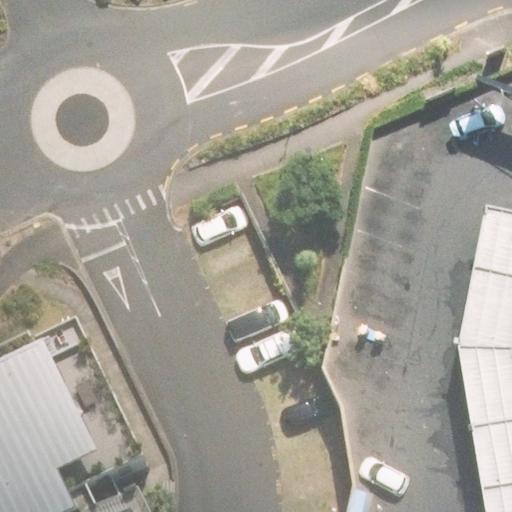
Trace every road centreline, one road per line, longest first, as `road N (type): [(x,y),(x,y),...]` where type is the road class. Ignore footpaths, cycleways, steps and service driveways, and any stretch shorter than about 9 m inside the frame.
road 1 (residential): [(159,94),(371,0)]
road 2 (residential): [(159,94),(157,134),(137,168),(103,190),(44,187),(19,170)]
road 3 (residential): [(5,71),(41,37),(106,34),(140,57),(159,94)]
